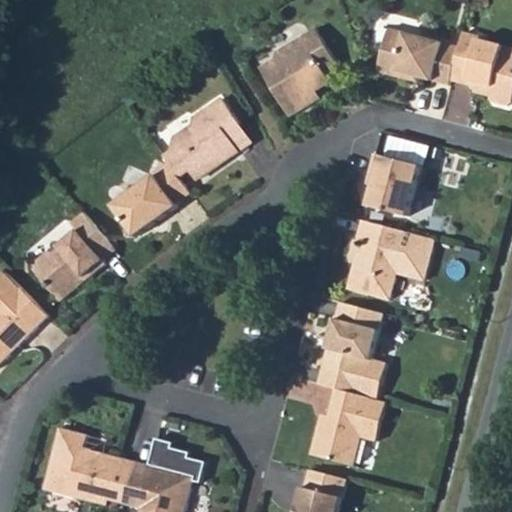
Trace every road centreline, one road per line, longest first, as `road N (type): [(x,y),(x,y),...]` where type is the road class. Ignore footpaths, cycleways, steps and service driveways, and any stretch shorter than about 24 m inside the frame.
road 1 (residential): [(262,225),(295,274),(258,426),(65,372)]
road 2 (residential): [(511,151),(375,118),(289,166),(262,225)]
road 3 (residential): [(262,225),(239,228),(188,256),(65,372)]
road 4 (residential): [(65,372),(19,427),(0,510)]
road 5 (tertiary): [(511,363),(472,511)]
